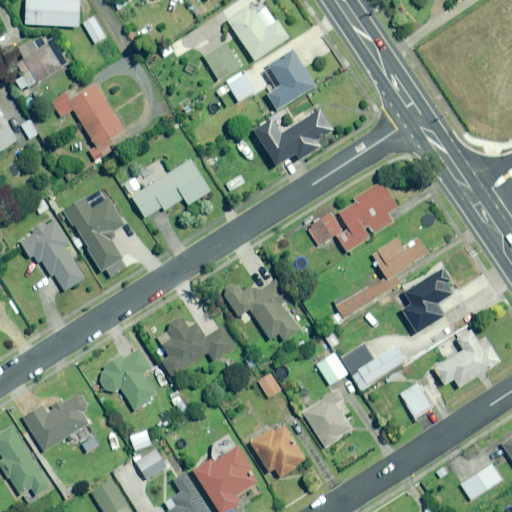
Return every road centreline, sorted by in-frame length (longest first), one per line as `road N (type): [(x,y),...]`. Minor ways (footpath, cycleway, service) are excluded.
road 1 (residential): [(0,381),(415,118)]
road 2 (residential): [(325,511),(511,392)]
road 3 (secondary): [(340,0),(415,118)]
